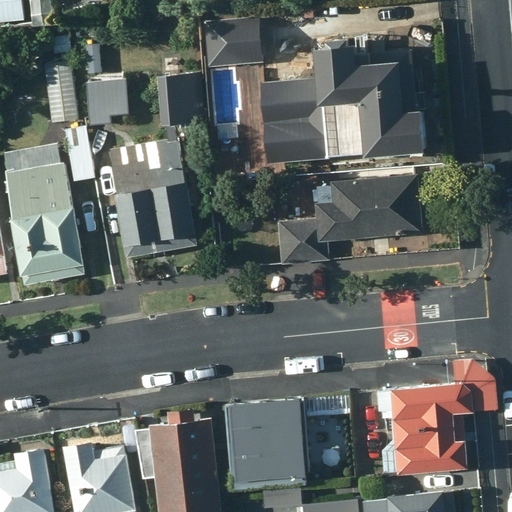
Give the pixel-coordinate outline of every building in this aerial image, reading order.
[(23,0),(0,0),(0,19),(25,17),(23,0)] [(268,63),(261,21),(212,29),(219,71),(268,63)] [(71,32),(53,35),(55,52),(73,49),(71,32)] [(310,96),(307,96),(311,151),(335,149),(336,158),(344,158),(344,150),(355,148),(355,158),(366,157),(365,148),(369,148),(369,146),(429,141),(426,100),(408,101),(407,92),(417,90),(414,44),(375,47),(375,40),(359,41),(359,34),(318,37),(319,43),(306,44),(310,96)] [(101,70),(100,41),(87,42),(88,71),(101,70)] [(72,57),(46,60),(54,119),(81,115),(72,57)] [(204,112),(201,69),(161,71),(164,120),(182,119),(182,126),(199,125),(198,113),(204,112)] [(128,74),(88,78),(92,122),(113,120),(112,113),(131,111),(128,74)] [(88,123),(67,127),(75,179),(96,175),(88,123)] [(113,144),(128,252),(197,237),(177,135),(113,144)] [(7,168),(26,280),(86,270),(75,202),(73,203),(65,159),(62,160),(58,140),(7,149),(10,168),(7,168)] [(332,257),(330,237),(425,229),(420,169),(333,177),(334,180),(319,181),(321,197),(318,198),(318,205),(312,205),(310,179),(280,182),(283,218),(279,218),(283,261),(332,257)] [(0,270),(14,268),(0,182),(0,270)] [(111,234),(90,236),(95,272),(115,269),(111,234)] [(384,438),(386,468),(471,464),(465,409),(476,407),(474,387),(465,379),(381,387),(383,413),(396,412),(398,437),(384,438)] [(351,392),(305,395),(307,414),(352,412),(351,392)] [(235,483),(308,479),(301,394),(229,399),(235,483)] [(222,511),(214,413),(196,414),(195,405),(170,406),(170,416),(156,418),(156,423),(138,426),(146,475),(163,473),(166,511),(222,511)] [(93,437),(65,441),(78,511),(137,511),(126,442),(95,447),(93,437)] [(0,511),(56,511),(44,445),(16,449),(17,456),(0,459),(0,511)] [(308,481),(264,484),(265,504),(294,503),(309,502),(308,481)] [(459,511),(456,485),(390,490),(390,492),(366,495),(356,496),(357,511),(459,511)] [(294,511),(357,511),(356,496),(309,502),(294,503),(294,511)]
